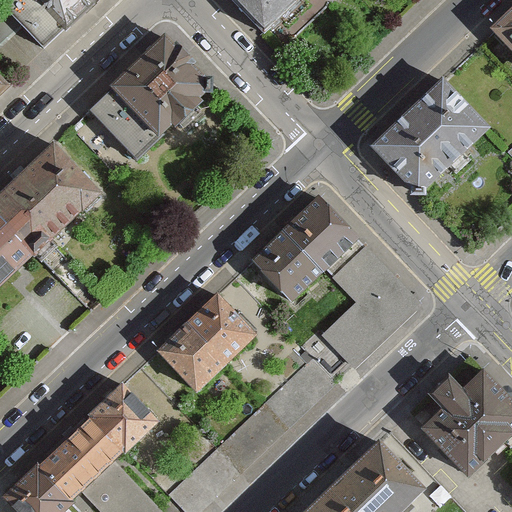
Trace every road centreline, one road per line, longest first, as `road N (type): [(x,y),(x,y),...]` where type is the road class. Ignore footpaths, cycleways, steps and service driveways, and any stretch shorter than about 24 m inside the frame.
road 1 (residential): [(320,145),(0,447)]
road 2 (residential): [(252,511),(471,304)]
road 3 (residential): [(320,145),(471,304)]
road 4 (unclassified): [(156,0),(0,145)]
road 5 (residential): [(474,0),(320,145)]
road 6 (residential): [(183,0),(320,145)]
